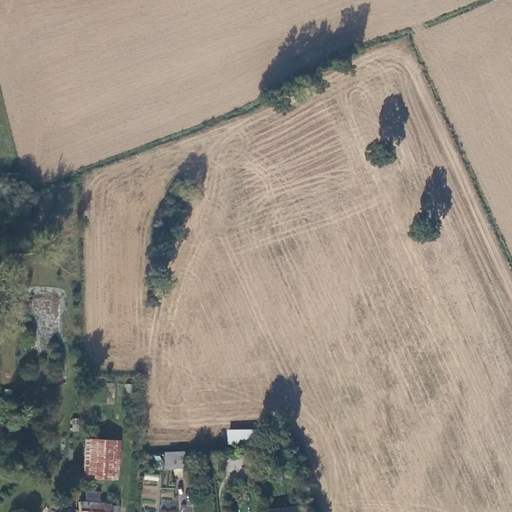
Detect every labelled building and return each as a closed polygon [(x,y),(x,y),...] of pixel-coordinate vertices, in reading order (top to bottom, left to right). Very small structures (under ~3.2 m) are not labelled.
[(72,418),(71,430),(78,431),(80,419),(72,418)] [(263,428),(228,429),(228,443),(264,442),(263,428)] [(117,479),(119,441),(86,439),(84,477),(87,477),(96,478),(117,479)] [(167,468),(177,468),(176,452),(166,452),(167,468)] [(185,468),(184,452),(176,452),(177,468),(185,468)] [(240,470),(241,461),(228,459),(227,468),(240,470)] [(144,473),(143,481),(158,483),(159,475),(144,473)] [(95,489),(96,478),(87,477),(86,488),(95,489)] [(86,492),(86,501),(100,501),(100,492),(86,492)] [(118,511),(119,505),(78,501),(77,511),(118,511)]
